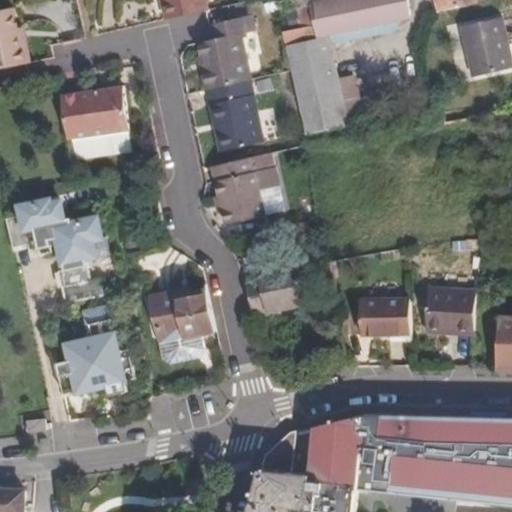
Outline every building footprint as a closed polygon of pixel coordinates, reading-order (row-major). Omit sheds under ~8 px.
[(160,0),(165,19),(205,11),(203,0),(160,0)] [(338,0),(310,6),(313,25),(315,37),(409,18),(407,0),(338,0)] [(504,0),(434,0),(437,13),(504,0)] [(19,38),(14,8),(0,10),(0,67),(30,61),(25,37),(19,38)] [(220,90),(251,83),(242,39),(257,35),(253,15),(208,25),(212,41),(199,43),(205,71),(201,71),(206,92),(208,92),(220,90)] [(511,37),(508,18),(468,26),(479,77),(511,69),(511,37)] [(284,33),(287,45),(315,40),(313,28),(284,33)] [(265,143),(251,83),(220,90),(223,102),(211,105),(221,153),(265,143)] [(61,96),(66,130),(68,143),(131,133),(123,87),(61,96)] [(223,102),(220,90),(208,92),(211,105),(223,102)] [(264,218),(251,160),(212,169),(224,227),(264,218)] [(24,216),(8,220),(15,248),(29,245),(31,252),(40,250),(41,255),(53,253),(52,247),(60,245),(66,270),(59,272),(63,288),(92,282),(87,259),(97,257),(93,239),(103,237),(99,218),(80,222),(79,217),(67,219),(63,202),(53,204),(52,200),(22,207),(24,216)] [(269,316),(284,313),(307,308),(300,271),(247,282),(253,308),(266,306),(269,316)] [(423,301),(470,295),(470,293),(423,294),(423,301)] [(470,295),(423,301),(424,338),(474,338),(470,295)] [(220,340),(210,297),(192,301),(180,304),(179,299),(161,303),(170,341),(186,337),(188,347),(213,342),(220,340)] [(356,311),(406,304),(406,302),(356,307),(356,311)] [(410,340),(406,304),(356,311),(359,344),(410,340)] [(285,317),(284,313),(269,316),(266,306),(253,308),(257,323),(285,317)] [(73,359),(58,362),(65,393),(79,390),(80,393),(95,391),(96,391),(95,388),(108,386),(110,393),(111,396),(130,393),(127,382),(138,379),(132,350),(120,352),(111,308),(88,313),(92,330),(85,341),(70,344),(73,359)] [(511,317),(497,317),(502,370),(511,367),(511,317)] [(172,351),(188,347),(186,337),(170,341),(172,351)] [(216,357),(213,342),(188,347),(172,351),(176,367),(184,372),(210,366),(216,357)] [(110,393),(108,386),(95,388),(96,391),(95,391),(96,396),(110,393)] [(254,511),(365,511),(370,492),(404,500),(406,494),(511,497),(511,418),(392,414),(362,416),(320,426),(310,471),(294,468),(301,430),(296,431),(271,453),(254,511)] [(29,421),(30,432),(48,429),(46,418),(29,421)] [(27,511),(28,492),(0,491),(0,511),(27,511)]
